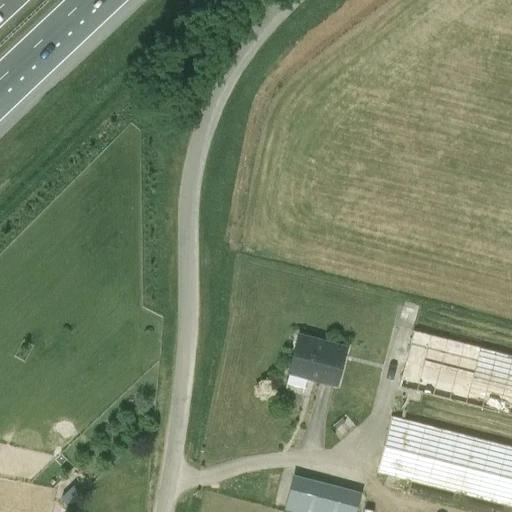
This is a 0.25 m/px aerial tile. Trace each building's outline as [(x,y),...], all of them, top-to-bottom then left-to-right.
[(405,299),(401,318),(419,322),(423,303),(405,299)] [(511,352),(416,332),(410,358),(511,380),(511,391),(509,391),(507,401),(511,401),(511,352)] [(336,384),(346,347),(297,335),(288,371),(336,384)] [(398,358),(378,431),(421,444),(440,371),(398,358)] [(293,474),(284,508),(298,511),(356,511),(362,492),(293,474)]
